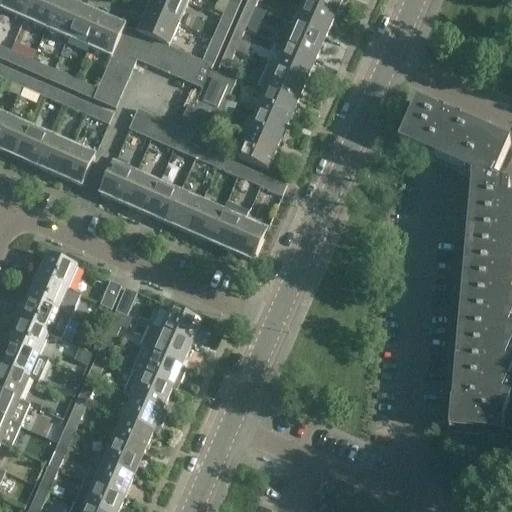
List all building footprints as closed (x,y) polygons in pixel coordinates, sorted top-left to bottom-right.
[(25,21),(33,0),(7,0),(3,12),(25,21)] [(46,31),(59,1),(56,0),(33,0),(25,21),(46,31)] [(179,27),(188,5),(176,0),(155,0),(149,14),(179,27)] [(232,25),(242,3),(235,0),(230,0),(222,20),(232,25)] [(335,18),(343,0),(307,0),(305,5),(335,18)] [(68,40),(81,11),(59,1),(46,31),(68,40)] [(252,17),(257,5),(249,2),(244,14),(252,17)] [(325,41),(335,18),(305,5),(295,28),(325,41)] [(90,50),(103,20),(81,11),(68,40),(90,50)] [(169,49),(179,27),(149,14),(140,36),(147,40),(158,44),(169,49)] [(247,30),(252,17),(244,14),(238,26),(247,30)] [(112,59),(125,30),(103,20),(90,50),(112,59)] [(223,47),(232,25),(222,20),(212,42),(223,47)] [(316,62),(325,41),(295,28),(286,49),(316,62)] [(147,40),(140,36),(125,30),(112,59),(111,62),(134,71),(137,63),(147,40)] [(236,31),(231,43),(239,47),(241,43),(244,34),(236,31)] [(148,68),(158,44),(147,40),(137,63),(138,64),(138,63),(147,67),(148,68)] [(213,69),(223,47),(212,42),(203,64),(213,69)] [(236,54),(239,47),(231,43),(226,56),(234,60),(236,54)] [(239,47),(236,54),(247,59),(252,48),(241,43),(239,47)] [(159,73),(169,50),(169,49),(158,44),(148,68),(149,68),(158,72),(159,73)] [(0,61),(6,64),(11,54),(0,48),(0,61)] [(306,85),(316,62),(286,49),(276,72),(306,85)] [(170,78),(180,54),(169,50),(159,73),(160,73),(161,73),(169,77),(170,78)] [(28,73),(32,63),(11,54),(6,64),(28,73)] [(181,82),(191,59),(180,54),(170,78),(171,78),(171,77),(180,81),(180,82),(181,82)] [(228,71),(234,60),(226,56),(220,68),(228,71)] [(192,87),(202,64),(191,59),(181,82),(182,83),(182,82),(191,86),(191,87),(192,87)] [(134,71),(111,62),(107,72),(130,81),(129,81),(133,72),(134,72),(134,71)] [(50,83),(54,72),(32,63),(28,73),(50,83)] [(203,92),(211,74),(213,69),(203,64),(202,64),(192,87),(194,88),(194,87),(202,91),(202,92),(203,92)] [(306,85),(276,72),(268,68),(258,90),(267,94),(296,107),(306,85)] [(22,89),(26,79),(5,70),(0,80),(22,89)] [(72,92),(76,82),(54,72),(50,83),(72,92)] [(130,81),(107,72),(103,82),(125,91),(126,91),(125,90),(129,82),(130,81)] [(198,145),(204,131),(210,118),(218,121),(218,120),(222,122),(238,85),(211,74),(203,92),(194,111),(189,109),(179,130),(181,131),(177,141),(198,150),(200,146),(198,145)] [(44,99),(49,89),(26,79),(22,89),(44,99)] [(98,92),(76,82),(72,92),(94,102),(98,92)] [(125,91),(103,82),(98,92),(121,102),(121,101),(124,92),(125,92),(125,91)] [(66,108),(70,98),(49,89),(44,99),(66,108)] [(121,102),(98,92),(94,102),(116,112),(117,111),(116,111),(120,102),(121,102)] [(288,127),(296,107),(267,94),(258,114),(288,127)] [(92,107),(70,98),(66,108),(87,118),(92,107)] [(417,106),(399,146),(463,174),(481,134),(454,123),(457,116),(447,111),(443,118),(421,108),(417,106)] [(114,117),(92,107),(87,118),(109,127),(114,117)] [(151,142),(160,122),(148,116),(148,117),(139,114),(140,113),(138,112),(129,132),(151,142)] [(278,150),(288,127),(258,114),(248,138),(278,150)] [(212,135),(218,121),(210,118),(204,131),(212,135)] [(0,153),(16,160),(29,131),(7,121),(0,138),(0,153)] [(177,141),(181,131),(179,130),(170,126),(169,127),(161,123),(161,122),(160,122),(151,142),(172,151),(177,141)] [(38,170),(51,140),(29,131),(16,160),(38,170)] [(206,148),(212,135),(204,131),(198,145),(200,146),(206,148)] [(506,146),(481,134),(463,174),(473,178),(473,184),(472,183),(472,185),(453,406),(452,406),(449,433),(451,433),(451,428),(502,432),(501,438),(503,438),(511,331),(511,208),(510,208),(511,187),(511,182),(496,181),(510,147),(507,145),(506,146)] [(268,173),(278,150),(248,138),(238,160),(268,173)] [(60,179),(73,150),(51,140),(38,170),(60,179)] [(200,151),(198,150),(177,141),(172,151),(195,161),(200,151)] [(95,160),(73,150),(60,179),(82,189),(95,160)] [(217,170),(221,160),(200,151),(195,161),(217,170)] [(243,170),(221,160),(217,170),(239,180),(243,170)] [(123,207),(136,177),(126,173),(128,166),(117,161),(114,168),(101,197),(123,207)] [(261,189),(265,179),(243,170),(239,180),(261,189)] [(145,216),(158,187),(136,177),(123,207),(145,216)] [(287,188),(265,179),(261,189),(282,199),(287,188)] [(167,226),(180,196),(158,187),(145,216),(167,226)] [(188,235),(201,206),(180,196),(167,226),(188,235)] [(232,254),(245,225),(249,215),(227,205),(223,215),(210,245),(232,254)] [(210,245),(223,215),(201,206),(188,235),(210,245)] [(267,234),(245,225),(232,254),(254,264),(267,234)] [(48,257),(38,279),(68,293),(78,270),(75,269),(77,265),(75,265),(64,261),(65,260),(63,260),(62,263),(48,257)] [(64,304),(68,293),(38,279),(28,301),(59,315),(68,319),(73,308),(64,304)] [(122,290),(111,285),(110,285),(100,307),(111,312),(122,290)] [(137,296),(126,291),(116,314),(124,318),(127,319),(137,296)] [(49,337),(59,315),(28,301),(19,324),(49,337)] [(172,311),(162,334),(192,347),(202,325),(188,319),(190,315),(188,314),(188,315),(177,310),(176,309),(175,313),(172,311)] [(116,314),(112,323),(120,327),(124,318),(116,314)] [(133,322),(127,319),(124,318),(120,327),(121,328),(129,331),(133,322)] [(121,328),(120,327),(112,323),(107,334),(117,338),(121,328)] [(39,359),(49,337),(19,324),(9,345),(39,359)] [(192,347),(162,334),(150,329),(140,351),(142,352),(182,370),(192,347)] [(105,338),(101,348),(111,353),(115,342),(105,338)] [(0,367),(30,381),(39,359),(9,345),(0,366),(0,367)] [(106,362),(111,353),(101,348),(97,358),(106,362)] [(187,372),(182,370),(142,352),(132,374),(173,391),(176,382),(181,384),(187,372)] [(102,372),(106,362),(97,358),(92,368),(102,372)] [(0,393),(20,403),(30,381),(0,367),(0,393)] [(98,382),(102,372),(92,368),(88,378),(98,382)] [(163,414),(173,391),(132,374),(122,396),(133,401),(163,414)] [(86,382),(81,392),(91,396),(96,386),(86,382)] [(87,406),(91,396),(81,392),(77,402),(87,406)] [(0,420),(10,425),(20,403),(0,393),(0,420)] [(168,416),(163,414),(133,401),(123,422),(153,435),(157,426),(162,429),(168,416)] [(83,416),(87,406),(77,402),(73,412),(83,416)] [(79,426),(83,416),(73,412),(69,422),(79,426)] [(0,447),(1,447),(10,425),(0,420),(0,447)] [(144,457),(153,435),(123,422),(114,444),(144,457)] [(67,426),(63,436),(72,440),(77,430),(67,426)] [(68,451),(72,440),(63,436),(58,446),(68,451)] [(134,480),(144,457),(114,444),(104,467),(134,480)] [(64,460),(68,451),(58,446),(54,456),(64,460)] [(60,470),(64,460),(54,456),(50,465),(60,470)] [(125,501),(134,480),(104,467),(95,488),(125,501)] [(48,470),(43,480),(53,485),(58,474),(48,470)] [(49,495),(53,485),(43,480),(39,490),(49,495)] [(119,511),(125,501),(95,488),(84,483),(74,506),(87,511),(119,511)] [(45,503),(49,495),(39,490),(35,499),(45,503)] [(36,511),(41,511),(45,503),(35,499),(31,509),(36,511)]
